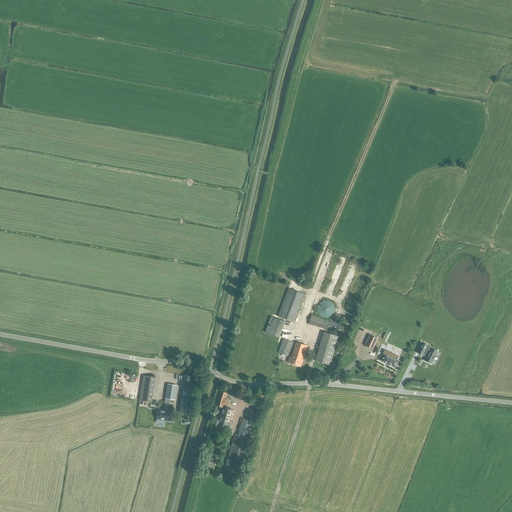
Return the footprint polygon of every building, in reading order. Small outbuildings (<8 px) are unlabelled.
[(288,288),(278,316),(294,323),(305,294),(288,288)] [(342,335),(345,326),(311,315),(308,324),(342,335)] [(285,322),(271,317),(265,332),(279,338),(285,322)] [(339,336),(324,332),(315,361),(330,366),(339,336)] [(370,335),(365,345),(373,348),(377,338),(370,335)] [(283,339),(278,353),(288,356),(293,342),(283,339)] [(287,363),(301,367),(308,346),(296,342),(292,355),(290,354),(287,363)] [(431,349),(427,347),(428,346),(422,343),(417,353),(423,356),(424,354),(427,356),(425,361),(432,364),(438,352),(431,348),(431,349)] [(395,368),(398,361),(384,354),(381,361),(395,368)] [(143,376),(140,394),(153,396),(155,377),(143,376)] [(167,384),(165,398),(175,400),(177,386),(167,384)] [(184,387),(179,413),(190,414),(194,388),(184,387)] [(220,391),(216,406),(222,407),(223,405),(227,406),(229,400),(226,399),(228,393),(220,391)] [(264,392),(248,393),(248,401),(252,401),(252,399),(264,398),(264,392)] [(153,396),(140,394),(139,400),(152,402),(153,396)] [(229,424),(233,409),(223,406),(220,418),(218,418),(217,420),(214,419),(213,420),(214,421),(213,425),(230,430),(231,424),(229,424)] [(157,419),(161,419),(161,420),(161,421),(163,422),(164,421),(164,420),(172,422),(173,412),(167,411),(167,412),(158,410),(157,419)] [(251,442),(257,423),(241,418),(240,422),(241,423),(237,438),(234,437),(224,472),(240,477),(250,442),(251,442)] [(234,481),(236,476),(226,473),(224,478),(234,481)]
